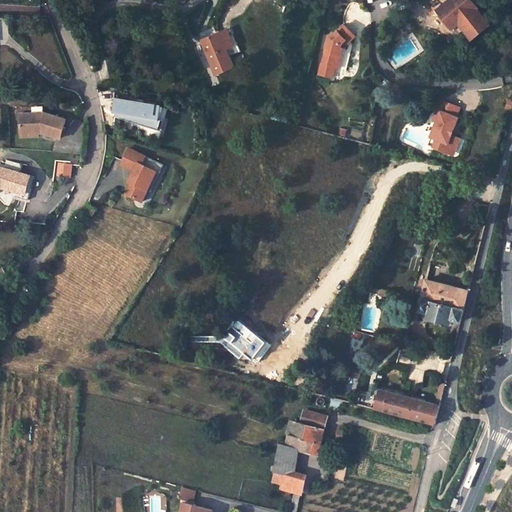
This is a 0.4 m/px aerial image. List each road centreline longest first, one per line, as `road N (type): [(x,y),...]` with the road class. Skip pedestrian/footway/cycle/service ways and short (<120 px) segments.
road 1 (residential): [(0,320),(78,200),(98,143),(50,0)]
road 2 (residential): [(511,131),(435,441)]
